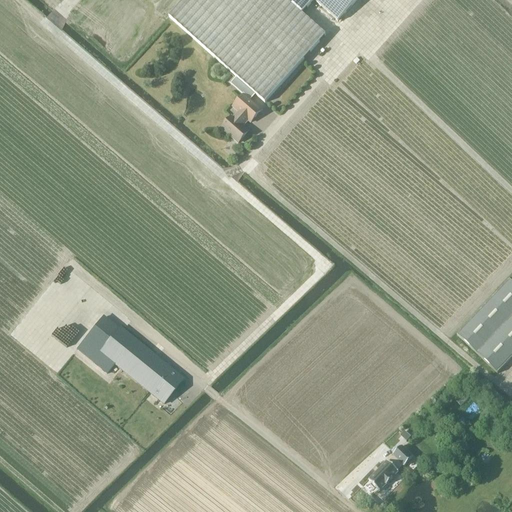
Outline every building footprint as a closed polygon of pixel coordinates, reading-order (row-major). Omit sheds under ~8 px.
[(314,1),(312,0),(295,0),(291,5),(286,0),(184,0),(169,17),(265,103),(326,35),(302,14),(314,1)] [(312,0),(314,1),(338,23),(358,0),(312,0)] [(245,95),(235,106),(240,111),(233,118),(232,116),(220,129),(238,145),(249,132),(244,127),(250,120),(253,122),(263,111),(245,95)] [(511,276),(457,335),(498,374),(511,358),(511,276)] [(103,317),(88,336),(76,350),(107,375),(115,365),(163,405),(183,380),(120,328),(119,330),(103,317)] [(395,458),(389,463),(397,471),(401,468),(403,466),(404,467),(413,458),(403,448),(401,447),(393,456),(394,457),(395,458)] [(375,474),(369,481),(380,492),(386,485),(392,479),(398,472),(397,471),(389,463),(388,462),(381,468),(375,474)]
